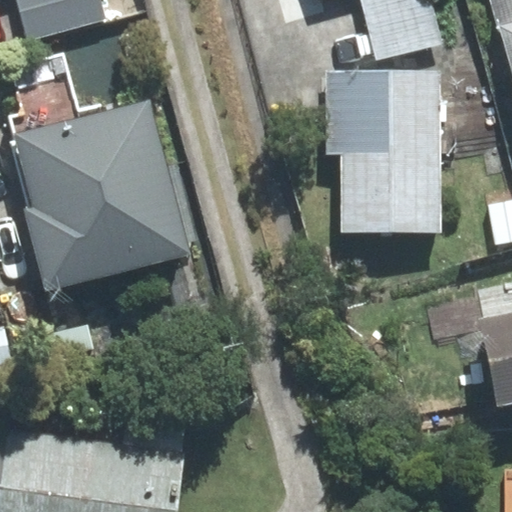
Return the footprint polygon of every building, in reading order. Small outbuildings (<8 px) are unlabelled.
[(99,0),(20,0),(30,37),(104,19),(99,0)] [(429,0),(369,0),(385,59),(441,44),(429,0)] [(511,0),(498,0),(511,52),(511,0)] [(439,75),(336,76),(336,151),(348,151),(348,225),(441,224),(439,75)] [(184,243),(151,111),(27,141),(60,273),(184,243)] [(511,323),(487,328),(500,396),(511,393),(511,323)] [(0,511),(175,511),(183,454),(0,429),(0,511)]
